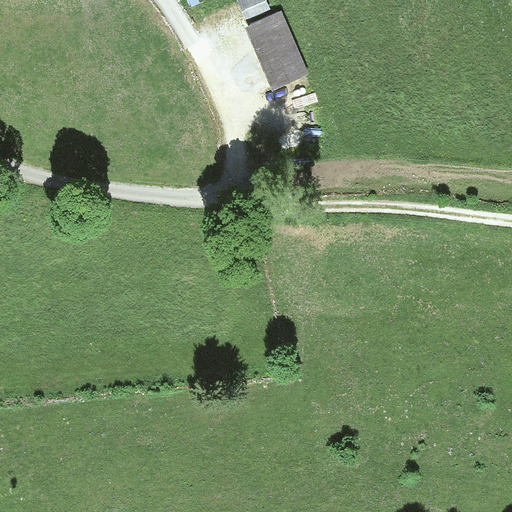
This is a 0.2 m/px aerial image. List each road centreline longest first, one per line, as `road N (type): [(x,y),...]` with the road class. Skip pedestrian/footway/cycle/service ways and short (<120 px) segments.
road 1 (track): [(511,217),(346,201),(236,205),(235,153),(220,92),(164,0)]
road 2 (unclassified): [(236,205),(63,186),(0,166)]
